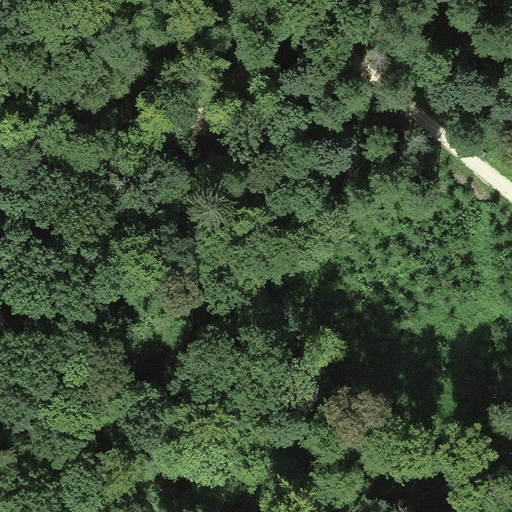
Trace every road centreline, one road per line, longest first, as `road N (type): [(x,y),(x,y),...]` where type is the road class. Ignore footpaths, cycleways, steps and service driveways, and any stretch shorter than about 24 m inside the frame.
road 1 (track): [(0,158),(164,140),(221,110),(250,58),(267,0)]
road 2 (track): [(511,186),(409,115),(283,0)]
